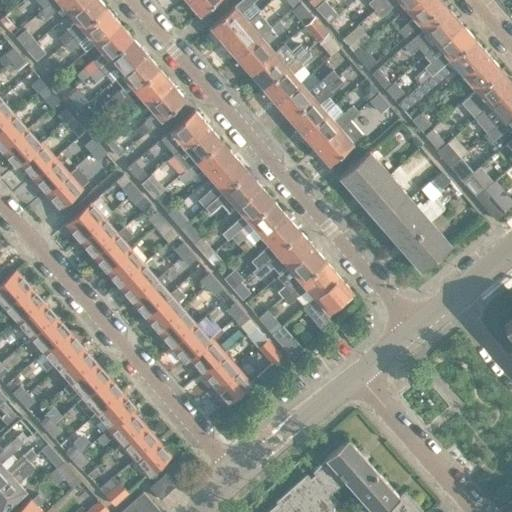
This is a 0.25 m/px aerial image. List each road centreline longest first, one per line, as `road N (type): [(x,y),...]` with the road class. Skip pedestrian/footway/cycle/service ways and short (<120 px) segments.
road 1 (residential): [(414,323),(131,0)]
road 2 (residential): [(0,206),(236,474)]
road 3 (residential): [(356,373),(476,511)]
road 4 (residential): [(236,474),(356,373)]
